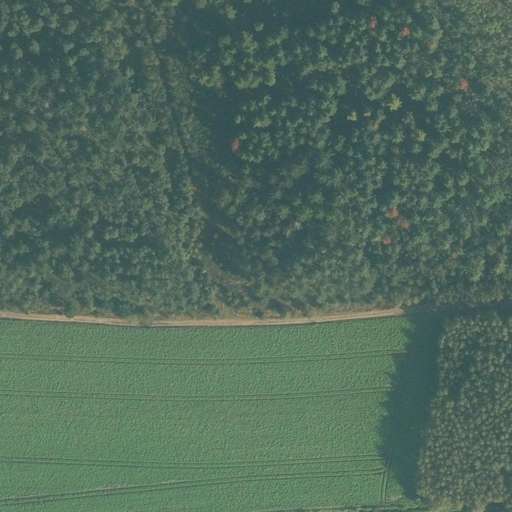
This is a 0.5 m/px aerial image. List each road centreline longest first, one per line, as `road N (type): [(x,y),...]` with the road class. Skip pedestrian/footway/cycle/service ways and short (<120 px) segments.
road 1 (track): [(135,0),(224,296),(223,323)]
road 2 (track): [(223,323),(511,305)]
road 3 (track): [(223,323),(0,312)]
